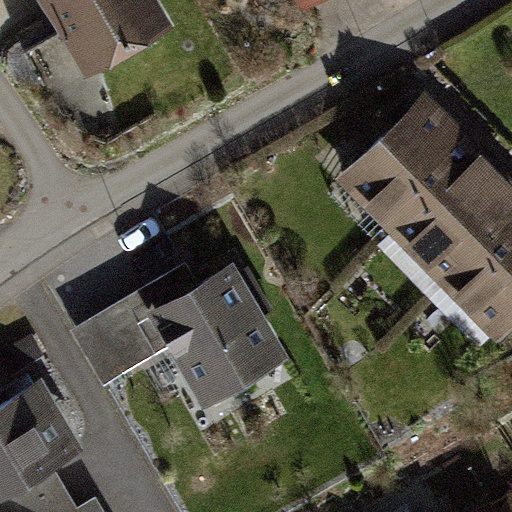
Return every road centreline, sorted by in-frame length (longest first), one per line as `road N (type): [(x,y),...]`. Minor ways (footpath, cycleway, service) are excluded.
road 1 (residential): [(445,0),(75,215)]
road 2 (residential): [(75,215),(0,94)]
